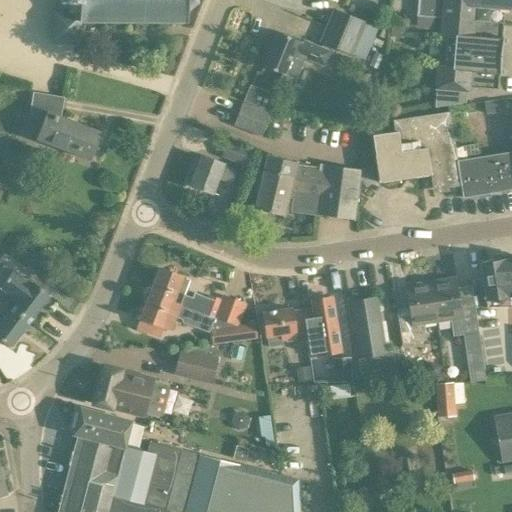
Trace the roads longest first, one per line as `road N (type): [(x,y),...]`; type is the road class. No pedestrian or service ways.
road 1 (residential): [(142,215),(250,255),(292,259),(511,227)]
road 2 (residential): [(224,0),(142,215)]
road 3 (residential): [(142,215),(101,304),(53,376)]
road 4 (residential): [(30,511),(31,430),(53,376)]
